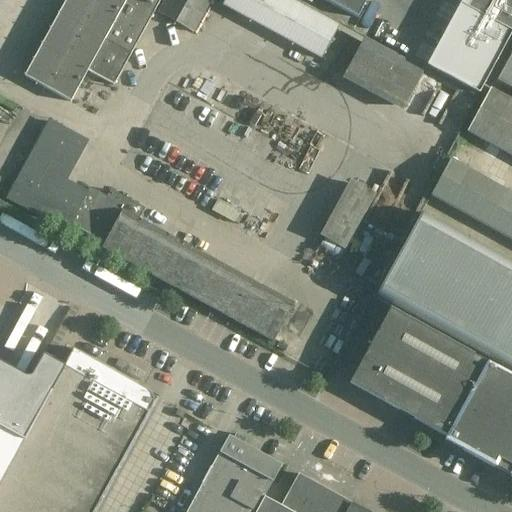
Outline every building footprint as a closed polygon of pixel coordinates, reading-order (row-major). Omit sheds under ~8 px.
[(67,0),(26,76),(73,102),(88,74),(113,88),(161,0),(67,0)] [(283,0),(226,0),(222,8),(321,62),(339,30),(283,0)] [(327,0),(359,17),(368,0),(327,0)] [(511,0),(463,0),(427,67),(434,70),(479,95),(511,32),(511,0)] [(364,40),(341,82),(402,114),(425,72),(364,40)] [(511,55),(496,84),(511,92),(511,55)] [(511,103),(491,92),(468,134),(511,158),(511,103)] [(50,125),(8,202),(45,222),(49,215),(105,246),(102,252),(273,345),(294,308),(124,215),(121,209),(89,192),(86,197),(66,185),(87,145),(50,125)] [(379,135),(371,149),(384,156),(392,142),(379,135)] [(386,309),(345,383),(447,440),(445,443),(511,480),(511,195),(451,162),(432,197),(434,198),(384,289),(418,309),(411,322),(386,309)] [(350,183),(318,240),(345,253),(376,196),(350,183)] [(364,224),(352,254),(368,259),(379,230),(364,224)] [(148,296),(143,305),(191,328),(196,319),(148,296)] [(30,362),(40,335),(28,330),(17,357),(30,362)] [(0,511),(96,511),(152,411),(154,406),(153,401),(151,397),(147,394),(68,350),(67,352),(72,355),(50,396),(29,385),(24,393),(0,380),(0,511)] [(257,511),(264,500),(281,468),(243,447),(246,442),(236,437),(234,442),(229,439),(189,511),(257,511)] [(348,467),(339,485),(354,493),(363,475),(348,467)] [(281,510),(264,500),(257,511),(348,511),(352,506),(299,477),(281,510)]
